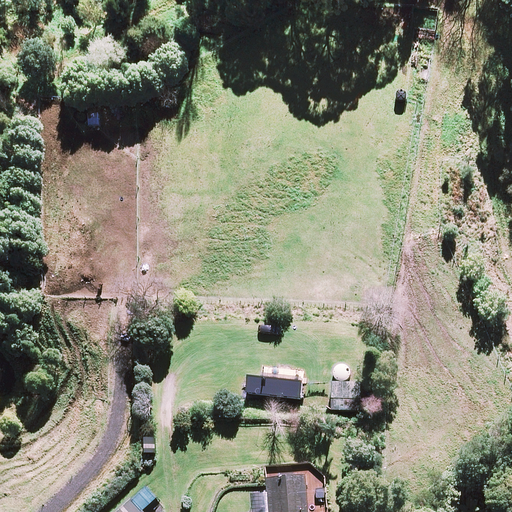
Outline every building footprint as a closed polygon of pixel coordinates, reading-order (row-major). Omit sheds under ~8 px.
[(104,105),(89,106),(90,127),(105,127),(104,105)] [(361,382),(334,381),(334,409),(360,410),(361,382)] [(308,461),(308,448),(284,448),(284,462),(308,461)] [(310,500),(308,478),(269,480),(270,489),(259,490),(260,511),(326,511),(326,499),(310,500)] [(153,511),(163,503),(151,489),(124,511),(153,511)]
